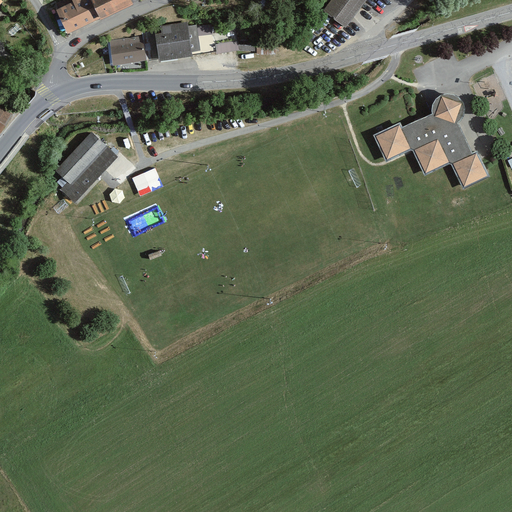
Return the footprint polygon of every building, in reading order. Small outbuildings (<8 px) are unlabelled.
[(66,0),(53,6),(62,28),(128,0),(66,0)] [(327,0),(322,8),(344,24),(362,0),(327,0)] [(182,20),(151,24),(156,55),(187,51),(182,20)] [(208,21),(191,23),(192,34),(209,32),(208,21)] [(141,34),(107,37),(110,62),(144,59),(141,34)] [(399,120),(373,131),(384,155),(410,143),(423,170),(451,157),(463,183),(486,173),(475,147),(470,149),(456,119),(461,108),(459,99),(457,95),(452,92),(441,91),(432,96),(431,100),(430,111),(401,125),(399,120)] [(0,104),(0,124),(9,111),(0,104)] [(59,170),(71,181),(64,190),(75,200),(115,156),(91,134),(59,170)]
